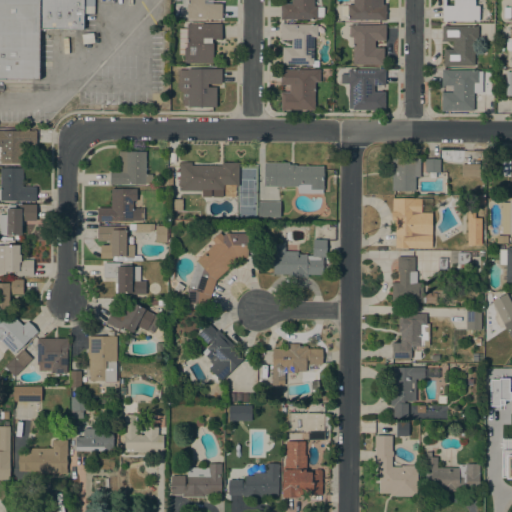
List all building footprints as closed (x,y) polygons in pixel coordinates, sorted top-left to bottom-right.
[(39,79),(0,78),(0,0),(94,0),(94,15),(83,15),(83,29),(39,29),(39,79)] [(212,0),(212,4),(221,4),(221,19),(187,19),(187,15),(181,15),(181,0),(212,0)] [(280,3),(291,3),(291,0),(313,0),(313,6),(317,6),(317,7),(324,7),(324,16),(317,16),(317,19),(280,19),(280,3)] [(353,0),(381,0),(381,4),(385,4),(385,21),(381,21),(381,20),(347,20),(347,16),(341,16),(341,5),(347,5),(347,4),(353,4),(353,0)] [(442,21),(442,0),(474,0),(474,6),(478,6),(478,21),(448,21),(442,21)] [(511,21),(510,21),(510,18),(503,17),(503,7),(510,7),(510,6),(511,6),(511,21)] [(221,24),(221,39),(211,39),(211,43),(213,43),(213,63),(184,62),(184,55),(179,55),(179,28),(186,28),(186,23),(221,24)] [(316,24),(316,37),(313,37),(313,64),(281,64),(282,47),(291,47),(291,40),(280,40),(280,23),(286,23),(286,24),(316,24)] [(379,25),(379,24),(385,24),(385,40),(374,40),(374,48),(383,48),(383,65),(378,65),(378,64),(352,64),(352,37),(349,37),(349,25),(379,25)] [(477,26),(477,41),(474,41),(473,66),(443,66),(443,49),(452,49),(452,41),(441,41),(441,25),(447,25),(447,26),(477,26)] [(221,69),(221,84),(216,84),(216,107),(187,107),(187,106),(182,106),(182,93),(181,91),(179,90),(178,90),(178,88),(177,87),(177,85),(178,81),(178,78),(177,75),(177,72),(177,70),(178,70),(187,70),(187,68),(221,69)] [(286,110),(280,110),(280,92),(289,92),(289,85),(280,85),(280,69),(286,69),(319,69),(319,82),(314,82),(314,110),(286,109),(286,110)] [(378,69),(384,69),(384,85),(373,85),(373,92),(384,92),(384,111),(378,111),(378,110),(352,110),(352,85),(348,85),(348,83),(340,83),(340,74),(348,74),(348,69),(378,69)] [(481,93),(473,93),(473,111),(446,110),(446,111),(441,111),(441,92),(452,92),(452,85),(441,85),(441,69),(447,69),(447,70),(478,70),(478,71),(482,71),(481,93)] [(0,130),(24,130),(24,129),(28,129),(28,131),(33,131),(33,130),(36,130),(36,144),(22,144),(22,163),(0,163),(0,130)] [(145,151),(145,174),(152,174),(151,183),(145,183),(145,184),(115,184),(110,184),(110,170),(118,170),(119,151),(145,151)] [(419,158),(419,177),(414,177),(414,191),(391,191),(392,158),(419,158)] [(440,159),(439,172),(424,172),(425,159),(440,159)] [(509,176),(503,176),(503,163),(509,163),(509,160),(511,160),(511,195),(509,195),(509,176)] [(235,184),(223,184),(223,190),(201,189),(201,191),(179,190),(179,162),(191,162),(191,165),(221,165),(221,162),(238,162),(238,186),(235,186),(235,184)] [(288,163),(288,164),(295,165),(295,166),(323,166),(323,189),(322,189),(322,193),(297,193),(297,186),(263,186),(264,163),(288,163)] [(481,164),(481,176),(461,176),(461,164),(481,164)] [(22,187),(36,187),(35,201),(31,201),(0,200),(0,167),(22,168),(22,187)] [(97,208),(111,208),(111,188),(136,189),(136,201),(132,201),(132,208),(143,208),(143,220),(132,220),(132,221),(97,221),(97,208)] [(450,200),(457,197),(464,210),(458,214),(450,200)] [(181,210),(170,210),(171,198),(182,199),(181,210)] [(391,198),(414,198),(414,225),(419,225),(419,227),(425,227),(425,234),(419,234),(420,234),(420,248),(395,247),(395,213),(391,213),(391,198)] [(509,199),(511,199),(511,234),(509,234),(501,234),(501,202),(509,202),(509,199)] [(279,202),(279,217),(258,217),(258,202),(279,202)] [(15,209),(19,209),(19,204),(36,204),(35,221),(22,221),(22,225),(21,225),(21,235),(5,235),(5,234),(0,234),(0,214),(5,214),(6,207),(15,207),(15,209)] [(466,222),(475,222),(475,241),(466,241),(466,222)] [(153,225),(153,231),(150,231),(150,232),(135,232),(135,230),(129,230),(129,224),(153,225)] [(166,242),(155,242),(155,225),(166,226),(166,242)] [(113,260),(113,257),(100,257),(100,244),(108,244),(108,241),(97,241),(97,226),(125,226),(125,245),(133,245),(133,255),(140,255),(142,260),(115,260),(113,260)] [(211,240),(219,232),(222,236),(226,232),(226,233),(247,233),(247,257),(239,257),(215,280),(210,295),(210,304),(187,304),(187,288),(196,261),(196,260),(214,243),(211,240)] [(507,234),(507,242),(496,242),(496,234),(507,234)] [(173,278),(168,277),(168,257),(168,238),(176,238),(182,252),(174,257),(173,278)] [(322,275),(307,274),(307,277),(288,276),(288,274),(273,274),(273,242),(284,242),(284,251),(297,251),(297,254),(306,255),(306,256),(312,256),(313,239),(326,240),(325,257),(323,257),(322,258),(322,275)] [(0,245),(19,245),(19,254),(20,254),(20,260),(32,260),(32,276),(29,276),(29,275),(16,275),(16,271),(5,271),(5,273),(0,273),(0,245)] [(505,264),(498,264),(498,249),(506,249),(506,247),(511,247),(511,282),(505,282),(505,264)] [(469,252),(469,263),(457,263),(457,253),(469,252)] [(391,302),(391,282),(398,283),(398,272),(397,272),(397,257),(414,257),(414,271),(416,271),(416,282),(424,282),(424,303),(391,302)] [(446,269),(438,269),(438,258),(446,258),(446,269)] [(103,263),(119,262),(119,264),(130,264),(130,266),(139,266),(139,281),(145,281),(145,294),(131,294),(131,293),(117,293),(117,292),(115,292),(115,284),(117,284),(117,283),(115,283),(115,277),(103,277),(103,263)] [(22,279),(22,293),(8,293),(8,309),(0,309),(0,283),(6,283),(6,279),(22,279)] [(178,281),(184,285),(181,290),(177,291),(173,288),(178,281)] [(511,292),(511,332),(504,326),(501,322),(500,322),(498,319),(499,318),(499,317),(494,320),(490,312),(495,309),(491,301),(506,293),(507,295),(511,292)] [(143,329),(136,325),(132,332),(121,327),(120,329),(110,324),(109,325),(105,322),(112,308),(123,314),(125,310),(127,310),(131,302),(145,309),(144,310),(151,313),(143,329)] [(480,329),(465,329),(466,309),(480,309),(480,329)] [(426,323),(428,323),(428,346),(421,346),(416,346),(416,348),(412,348),(412,352),(410,352),(410,358),(390,358),(390,343),(400,343),(400,332),(398,332),(398,313),(426,313),(426,323)] [(0,318),(8,316),(9,317),(11,314),(22,325),(26,321),(37,332),(31,338),(30,337),(13,354),(0,341),(0,318)] [(197,334),(208,323),(216,331),(217,330),(233,346),(232,348),(242,359),(221,381),(208,368),(212,364),(209,361),(209,360),(201,352),(211,343),(209,341),(206,344),(197,334)] [(116,336),(116,361),(115,361),(115,382),(104,382),(104,380),(89,381),(89,373),(88,373),(88,361),(87,361),(87,355),(86,354),(86,352),(87,352),(87,336),(116,336)] [(67,339),(67,348),(66,348),(66,373),(50,373),(50,371),(38,370),(38,365),(36,365),(37,338),(67,339)] [(272,348),(287,349),(288,344),(298,344),(298,348),(302,348),(302,346),(306,346),(306,348),(322,349),(321,365),(308,364),(308,360),(306,360),(306,357),(305,357),(305,371),(297,371),(297,373),(286,373),(286,372),(284,372),(284,380),(278,381),(278,385),(271,385),(272,348)] [(23,367),(14,376),(4,367),(22,349),(31,358),(23,366),(23,367)] [(423,379),(414,379),(415,400),(403,400),(403,403),(406,403),(407,417),(392,417),(392,406),(389,406),(389,383),(392,383),(392,367),(423,367),(423,377),(423,379)] [(80,371),(80,388),(69,387),(70,370),(80,371)] [(484,377),(486,377),(486,374),(490,374),(490,377),(499,377),(499,382),(510,382),(510,394),(499,394),(499,397),(484,397),(484,377)] [(40,387),(40,401),(12,401),(12,386),(40,387)] [(246,393),(246,401),(229,401),(229,393),(246,393)] [(86,410),(82,410),(82,418),(72,418),(72,410),(70,410),(70,397),(86,397),(86,410)] [(250,405),(250,421),(228,421),(228,405),(250,405)] [(123,435),(123,414),(136,415),(136,435),(143,435),(143,427),(157,427),(157,435),(162,435),(162,449),(156,449),(156,452),(123,452),(123,435)] [(408,422),(408,436),(395,436),(395,422),(408,422)] [(9,479),(7,479),(7,480),(0,480),(0,426),(9,426),(9,479)] [(465,436),(455,436),(455,426),(465,426),(465,436)] [(82,436),(82,428),(112,429),(112,442),(111,442),(111,451),(75,451),(75,436),(82,436)] [(307,440),(307,432),(324,432),(324,440),(307,440)] [(391,435),(391,451),(392,452),(392,455),(391,457),(391,467),(401,467),(401,465),(416,465),(416,496),(390,496),(390,493),(378,493),(378,464),(374,464),(374,435),(391,435)] [(457,467),(458,464),(465,464),(478,464),(478,489),(464,489),(463,490),(456,490),(456,491),(438,491),(438,489),(425,488),(425,452),(430,452),(430,439),(438,439),(437,451),(442,451),(442,458),(436,458),(436,467),(457,467)] [(52,448),(52,440),(66,440),(66,455),(65,455),(65,468),(66,468),(66,473),(41,473),(41,471),(18,471),(18,453),(26,453),(26,448),(52,448)] [(321,494),(302,494),(301,496),(300,497),(298,498),(296,497),(281,497),(282,466),(284,466),(284,458),(285,458),(285,441),(303,441),(303,455),(305,455),(305,470),(313,470),(315,469),(319,469),(321,471),(321,494)] [(220,477),(220,494),(204,494),(204,497),(181,497),(181,495),(170,495),(170,476),(184,476),(184,484),(186,484),(186,470),(190,470),(190,467),(208,467),(208,463),(220,463),(220,477)] [(278,478),(277,478),(277,495),(262,495),(262,496),(242,496),(242,495),(228,495),(228,480),(241,480),(241,483),(244,483),(244,475),(253,475),(253,473),(266,472),(266,464),(278,464),(278,478)]
